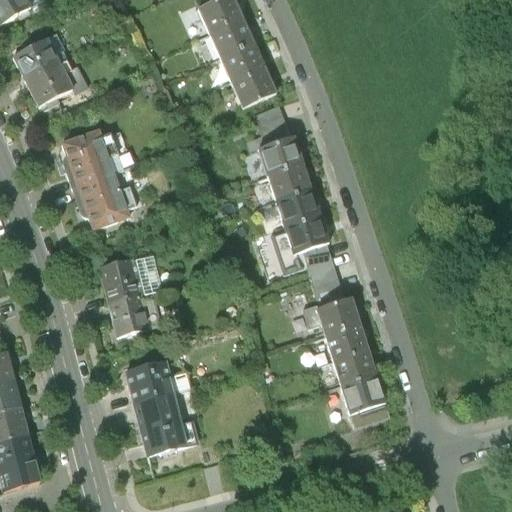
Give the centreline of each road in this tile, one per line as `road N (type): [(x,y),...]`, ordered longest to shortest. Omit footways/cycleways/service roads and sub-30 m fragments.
road 1 (residential): [(277,0),(354,182),(436,455)]
road 2 (tertiary): [(105,511),(36,256),(0,160)]
road 3 (residential): [(436,455),(231,511)]
